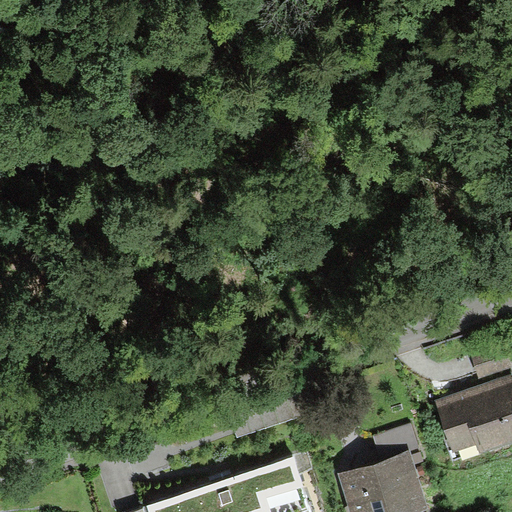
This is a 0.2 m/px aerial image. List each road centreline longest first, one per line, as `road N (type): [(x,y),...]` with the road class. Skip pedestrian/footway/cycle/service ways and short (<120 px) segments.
road 1 (residential): [(0,481),(511,290)]
road 2 (track): [(138,0),(109,17),(35,15),(0,0)]
